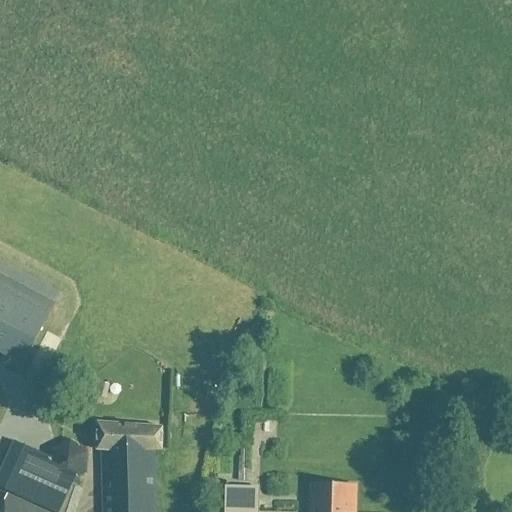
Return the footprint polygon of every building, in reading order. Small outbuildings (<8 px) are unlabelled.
[(61,290),(0,259),(0,353),(22,365),(61,290)] [(24,368),(38,376),(57,343),(43,335),(24,368)] [(257,435),(268,436),(268,417),(238,417),(238,465),(257,465),(257,435)] [(154,511),(153,451),(161,450),(162,428),(97,423),(97,451),(102,451),(103,511),(154,511)] [(51,453),(44,455),(15,442),(0,474),(0,488),(24,499),(51,511),(73,511),(82,489),(70,483),(87,473),(89,454),(70,443),(51,453)] [(308,483),(307,511),(356,511),(357,484),(308,483)] [(238,511),(240,485),(225,484),(224,511),(238,511)] [(42,511),(7,496),(0,511),(42,511)]
